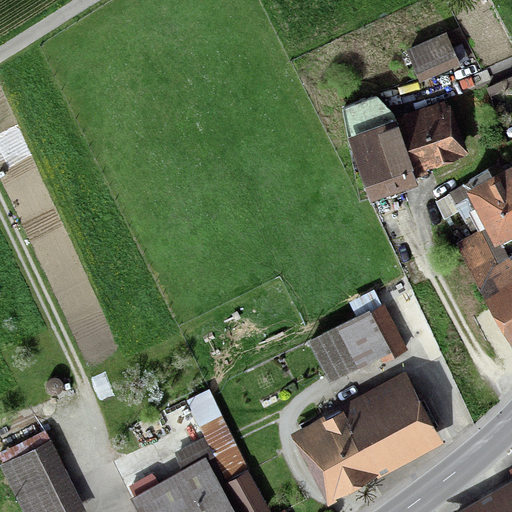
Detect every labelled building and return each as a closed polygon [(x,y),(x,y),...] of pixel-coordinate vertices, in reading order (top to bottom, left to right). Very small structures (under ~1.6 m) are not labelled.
[(457,61),(445,33),(408,49),(421,77),(457,61)] [(416,177),(410,162),(399,130),(393,113),(375,95),(343,107),(348,133),(369,194),(416,177)] [(399,130),(410,162),(456,147),(444,114),(399,130)] [(469,180),(497,234),(511,226),(511,173),(511,171),(494,180),(488,168),(469,179),(469,180)] [(497,234),(469,180),(456,187),(450,191),(456,202),(466,197),(482,230),(456,242),(485,297),(511,280),(511,258),(511,259),(503,246),(497,234)] [(511,280),(485,297),(510,339),(511,338),(511,280)] [(405,347),(382,304),(311,339),(327,370),(376,346),(382,359),(405,347)] [(302,430),(330,484),(434,428),(405,374),(302,430)] [(226,479),(246,469),(209,393),(190,401),(201,425),(200,426),(226,479)] [(67,511),(36,448),(4,464),(27,511),(67,511)] [(232,511),(203,459),(135,496),(143,511),(232,511)] [(246,472),(227,482),(243,511),(257,511),(266,507),(246,472)] [(511,511),(511,491),(475,511),(511,511)]
